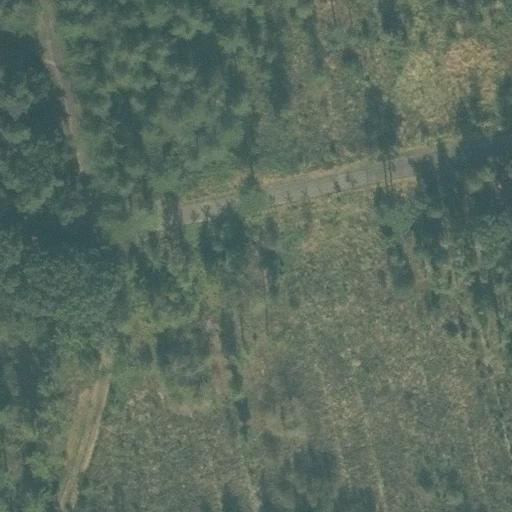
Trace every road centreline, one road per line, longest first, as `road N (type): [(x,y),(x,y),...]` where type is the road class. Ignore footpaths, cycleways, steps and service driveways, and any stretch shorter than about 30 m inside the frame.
road 1 (unclassified): [(99,245),(511,155)]
road 2 (unclassified): [(99,245),(54,45)]
